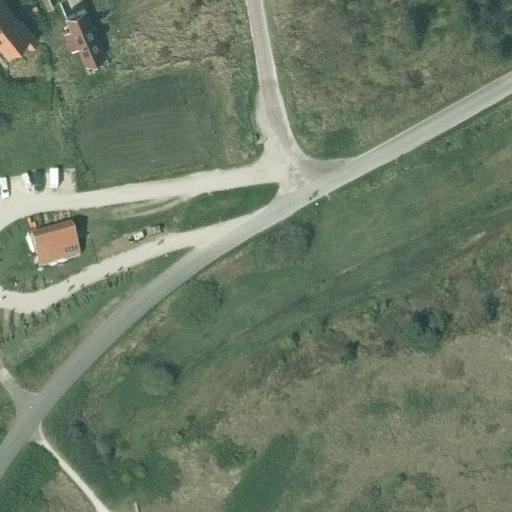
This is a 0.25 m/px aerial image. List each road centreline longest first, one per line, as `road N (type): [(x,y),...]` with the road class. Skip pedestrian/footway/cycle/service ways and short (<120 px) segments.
road 1 (unclassified): [(0,465),(34,413),(121,318),(215,247),(310,192)]
road 2 (track): [(0,298),(41,301),(159,246),(241,230)]
road 3 (unclassified): [(310,192),(511,82)]
road 4 (track): [(98,223),(194,188),(278,171),(287,148)]
road 5 (unclassified): [(310,192),(271,102),(253,0)]
road 6 (track): [(194,188),(45,205),(0,220)]
